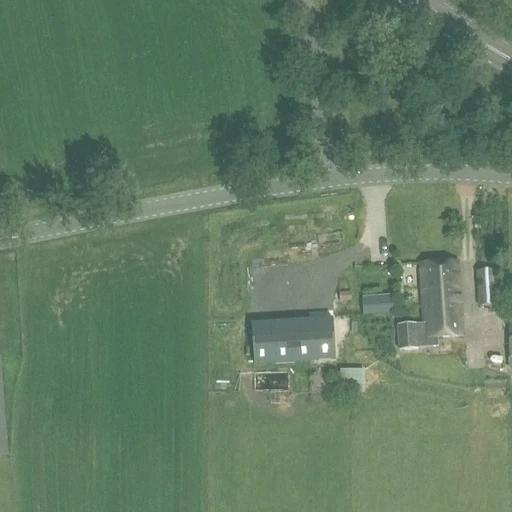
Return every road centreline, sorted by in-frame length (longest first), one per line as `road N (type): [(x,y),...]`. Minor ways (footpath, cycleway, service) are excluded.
road 1 (unclassified): [(0,238),(323,181)]
road 2 (unclassified): [(323,181),(511,175)]
road 3 (unclassified): [(323,181),(307,19),(295,0)]
